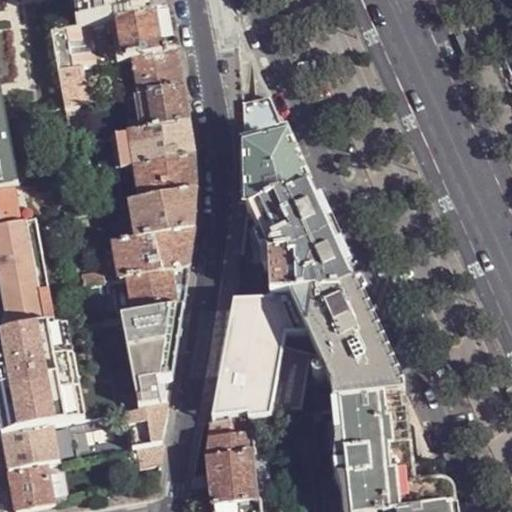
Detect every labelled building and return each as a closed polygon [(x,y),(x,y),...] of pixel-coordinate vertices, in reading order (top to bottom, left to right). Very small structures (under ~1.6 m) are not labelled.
[(0,0),(0,88),(6,120),(66,110),(59,75),(53,36),(66,34),(78,32),(74,0),(0,0)] [(74,0),(78,32),(106,28),(152,19),(150,0),(74,0)] [(178,55),(172,16),(164,17),(152,19),(106,28),(107,34),(113,66),(121,65),(133,63),(178,55)] [(53,36),(59,75),(72,73),(67,41),(66,34),(53,36)] [(133,63),(139,99),(184,92),(178,55),(133,63)] [(82,72),(91,70),(101,68),(100,58),(81,62),(82,72)] [(122,72),(121,65),(113,66),(108,67),(110,74),(122,72)] [(59,75),(66,110),(66,113),(89,109),(84,78),(92,77),(91,70),(82,72),(72,73),(59,75)] [(145,135),(189,127),(184,92),(139,99),(145,135)] [(124,102),(129,137),(145,135),(139,99),(124,102)] [(242,104),(243,154),(288,142),(279,123),(279,121),(268,99),(242,104)] [(73,148),(84,145),(80,120),(91,118),(89,109),(66,113),(73,148)] [(0,195),(13,193),(0,121),(0,118),(0,195)] [(0,121),(13,193),(18,192),(6,120),(0,121)] [(134,172),(195,161),(189,127),(145,135),(129,137),(114,140),(121,174),(134,172)] [(251,215),(280,202),(282,206),(311,194),(298,165),(294,156),(288,142),(243,154),(244,215),(251,215)] [(139,207),(197,197),(195,161),(134,172),(139,207)] [(80,190),(91,188),(89,179),(61,185),(63,196),(81,193),(80,190)] [(0,231),(20,228),(13,193),(0,195),(0,231)] [(269,261),(271,301),(337,298),(338,297),(346,294),(354,290),(333,243),(311,194),(282,206),(280,202),(251,215),(265,246),(269,261)] [(137,243),(194,234),(197,197),(139,207),(130,209),(137,243)] [(95,214),(108,213),(107,204),(94,207),(95,214)] [(0,284),(5,312),(11,338),(57,331),(37,224),(20,228),(0,231),(0,284)] [(82,277),(85,289),(106,286),(117,284),(128,282),(190,272),(194,234),(137,243),(111,248),(90,253),(78,255),(77,255),(79,265),(96,263),(95,258),(114,254),(119,273),(114,273),(114,272),(82,277)] [(78,255),(90,253),(88,239),(76,241),(78,255)] [(133,318),(185,309),(190,272),(128,282),(131,302),(133,318)] [(354,311),(362,328),(370,328),(354,290),(346,294),(354,311)] [(230,335),(362,328),(354,311),(346,294),(338,297),(337,298),(271,301),(236,303),(230,335)] [(133,318),(123,320),(140,416),(158,412),(168,411),(164,386),(172,384),(175,369),(185,309),(133,318)] [(0,313),(0,319),(4,339),(11,338),(5,312),(0,313)] [(230,335),(213,426),(250,422),(250,424),(252,424),(283,423),(287,422),(291,422),(290,418),(303,416),(308,390),(329,386),(334,395),(336,412),(342,412),(397,405),(379,366),(362,328),(230,335)] [(379,366),(397,405),(404,405),(407,405),(370,328),(362,328),(379,366)] [(68,329),(57,331),(75,428),(86,426),(68,329)] [(4,339),(0,339),(0,427),(3,442),(75,428),(57,331),(11,338),(4,339)] [(342,412),(351,511),(455,511),(450,500),(445,495),(442,494),(439,495),(417,497),(415,477),(414,462),(410,424),(407,423),(404,405),(397,405),(342,412)] [(137,452),(160,447),(168,411),(158,412),(140,416),(128,418),(131,435),(122,437),(125,455),(137,452)] [(336,412),(315,415),(324,511),(351,511),(342,412),(336,412)] [(288,445),(294,511),(324,511),(315,415),(303,416),(290,418),(291,422),(287,422),(287,439),(291,438),(292,445),(288,445)] [(213,426),(209,462),(255,456),(257,456),(257,455),(255,440),(254,435),(252,435),(252,424),(250,424),(250,422),(213,426)] [(75,428),(3,442),(9,476),(48,469),(81,463),(75,428)] [(263,439),(255,440),(257,455),(264,454),(263,448),(263,441),(263,439)] [(164,447),(160,447),(137,452),(140,465),(161,462),(164,447)] [(257,456),(255,456),(260,504),(262,504),(262,505),(276,503),(270,454),(264,454),(257,455),(257,456)] [(255,456),(209,462),(211,478),(214,510),(260,504),(255,456)] [(15,511),(37,511),(55,508),(48,469),(9,476),(15,511)] [(146,476),(149,492),(157,490),(159,474),(146,476)]
